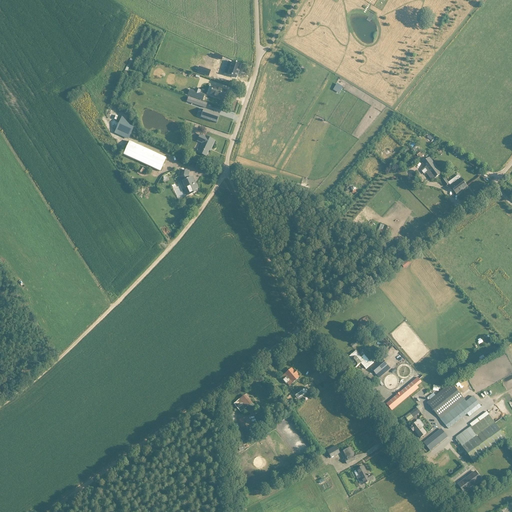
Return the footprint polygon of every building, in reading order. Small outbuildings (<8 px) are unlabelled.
[(227,75),(236,78),(240,65),(232,62),(231,63),(228,62),(224,74),(227,75)] [(199,67),(197,72),(208,76),(210,71),(199,67)] [(336,85),(333,90),(338,94),(341,88),(336,85)] [(210,95),(223,100),(226,91),(213,87),(212,90),(211,90),(211,91),(211,92),(210,95)] [(190,90),(188,95),(202,100),(204,95),(200,93),(194,92),(190,90)] [(188,97),(186,102),(205,109),(207,104),(188,97)] [(203,109),(201,117),(216,122),(219,115),(203,109)] [(132,129),(122,117),(115,133),(129,139),(132,129)] [(202,144),(198,153),(206,156),(210,147),(211,148),(214,141),(205,137),(200,135),(197,141),(202,144)] [(160,172),(166,158),(129,142),(123,155),(160,172)] [(426,168),(421,171),(424,175),(427,174),(429,172),(430,174),(429,175),(429,176),(431,179),(433,179),(434,178),(434,179),(441,173),(439,171),(429,158),(422,163),(426,168)] [(189,172),(184,171),(183,171),(182,176),(180,177),(188,195),(196,192),(195,190),(198,189),(192,177),(189,178),(188,176),(189,172)] [(450,186),(457,195),(461,192),(460,191),(467,186),(462,179),(461,179),(458,175),(455,178),(458,182),(455,184),(454,183),(450,186)] [(358,221),(361,224),(362,222),(365,225),(370,219),(362,212),(358,217),(360,219),(358,221)] [(390,228),(383,225),(381,230),(380,233),(381,233),(381,234),(387,237),(390,228)] [(497,344),(491,347),(495,353),(500,350),(497,344)] [(367,364),(356,351),(349,357),(352,360),(351,362),(356,368),(361,363),(366,369),(374,363),(371,360),(367,364)] [(378,377),(390,368),(388,365),(383,359),(371,369),(376,375),(378,377)] [(282,377),(289,386),(298,378),(296,375),(297,375),(294,371),(293,371),(291,369),(282,377)] [(418,378),(413,382),(386,404),(392,410),(419,388),(417,386),(421,382),(418,378)] [(427,403),(440,419),(442,421),(448,429),(467,414),(469,417),(482,407),(473,396),(466,402),(451,383),(427,403)] [(306,387),(295,395),(297,398),(304,395),(308,390),(306,387)] [(248,406),(252,403),(248,399),(250,398),(246,394),(243,396),(239,399),(233,404),(240,412),(248,406)] [(417,408),(410,413),(413,418),(420,413),(417,408)] [(472,427),(456,439),(462,447),(463,448),(474,463),(478,460),(506,439),(500,430),(488,415),(486,412),(470,424),(471,426),(472,427)] [(414,430),(420,438),(426,434),(421,427),(424,425),(420,420),(418,420),(416,421),(417,422),(410,428),(413,431),(414,430)] [(257,436),(255,431),(248,434),(245,426),(244,426),(243,422),(239,424),(244,440),(257,436)] [(441,429),(424,443),(430,451),(447,437),(441,429)] [(340,453),(335,445),(326,451),(331,458),(340,453)] [(350,448),(341,453),(347,464),(356,459),(350,448)] [(313,458),(304,462),(306,466),(315,462),(313,458)] [(303,463),(293,468),(295,472),(305,467),(303,463)] [(356,477),(361,485),(370,480),(373,479),(371,475),(369,475),(368,476),(363,467),(356,471),(358,475),(356,477)] [(458,485),(464,493),(481,480),(475,472),(458,485)]
